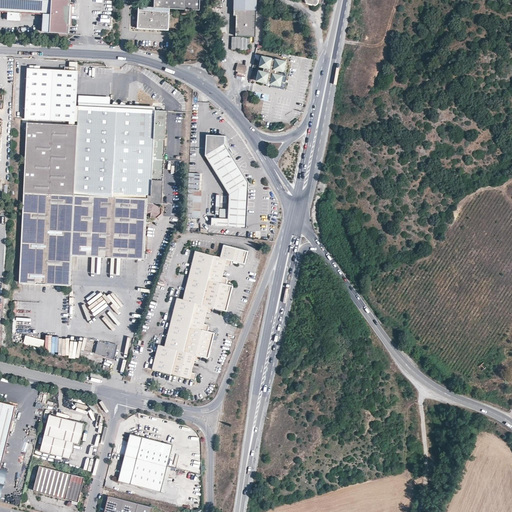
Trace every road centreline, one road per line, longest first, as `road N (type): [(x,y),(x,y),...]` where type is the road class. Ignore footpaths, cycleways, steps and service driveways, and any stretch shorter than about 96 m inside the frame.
road 1 (tertiary): [(511,423),(413,372),(317,245)]
road 2 (primary): [(240,511),(287,259)]
road 3 (tertiary): [(0,49),(149,61),(201,85),(232,112)]
road 4 (primary): [(293,229),(280,239),(221,395),(214,406),(186,412)]
